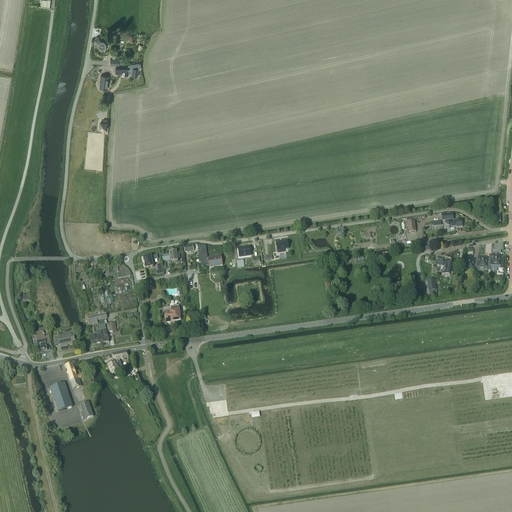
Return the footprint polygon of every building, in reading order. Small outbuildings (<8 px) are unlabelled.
[(95,39),(95,40),(95,41),(96,41),(96,42),(97,42),(97,41),(98,42),(98,43),(97,47),(100,49),(104,49),(106,47),(107,43),(104,40),(101,40),(100,40),(99,39),(98,36),(97,37),(97,38),(96,39),(95,39)] [(129,65),(128,74),(132,74),(132,76),(137,77),(138,69),(140,70),(140,64),(137,64),(129,65)] [(107,89),(109,77),(101,76),(100,80),(101,80),(100,88),(107,89)] [(445,213),(441,214),(441,216),(442,221),(445,221),(445,224),(447,226),(449,225),(449,226),(448,226),(449,227),(449,229),(462,227),(461,219),(453,220),(452,214),(446,215),(445,213)] [(409,233),(415,232),(414,221),(407,222),(409,233)] [(280,242),(276,242),(277,251),(284,250),(288,249),(287,241),(280,242)] [(207,259),(205,246),(198,247),(201,267),(209,266),(208,258),(207,259)] [(249,248),(238,249),(239,257),(250,256),(249,248)] [(163,262),(170,260),(170,262),(178,261),(178,260),(177,258),(179,258),(179,253),(177,253),(176,252),(177,252),(177,251),(169,253),(169,254),(162,256),(162,255),(162,256),(163,262)] [(501,257),(501,256),(491,255),(491,259),(491,265),(500,266),(500,269),(503,269),(504,269),(504,257),(501,257)] [(145,269),(153,267),(152,261),(158,259),(157,256),(151,257),(151,256),(143,258),(145,269)] [(210,268),(222,266),(221,256),(208,258),(209,266),(210,268)] [(487,258),(479,257),(478,257),(477,261),(478,261),(477,267),(487,268),(487,270),(490,270),(491,265),(491,259),(487,259),(487,258)] [(453,276),(453,274),(454,274),(456,266),(451,265),(452,264),(442,262),(442,260),(436,259),(435,265),(444,266),(442,274),(449,276),(449,275),(453,276)] [(478,261),(477,261),(474,260),(464,259),(464,269),(473,270),(473,272),(477,272),(477,267),(478,261)] [(429,291),(436,290),(434,279),(427,280),(429,291)] [(168,305),(164,306),(164,312),(166,323),(176,322),(175,322),(181,321),(180,315),(179,312),(179,306),(171,307),(168,307),(168,305)] [(36,343),(38,352),(47,350),(46,345),(51,345),(49,336),(45,337),(43,331),(34,333),(35,339),(36,338),(37,343),(36,343)] [(102,344),(109,342),(108,338),(108,337),(107,331),(100,333),(102,344)] [(59,338),(53,339),(55,346),(60,345),(61,348),(68,346),(67,344),(70,344),(70,345),(75,344),(73,334),(73,335),(63,337),(63,336),(59,336),(59,338)] [(114,362),(108,365),(112,374),(119,371),(123,369),(120,361),(119,359),(123,359),(128,358),(128,356),(127,354),(127,352),(121,353),(116,353),(111,355),(114,359),(112,360),(114,362)] [(73,389),(81,386),(78,379),(82,378),(81,374),(76,376),(72,364),(66,366),(71,381),(70,381),(73,389)] [(50,388),(58,412),(73,407),(64,383),(50,388)] [(93,417),(93,416),(89,402),(80,405),(82,413),(81,413),(83,420),(93,417)]
